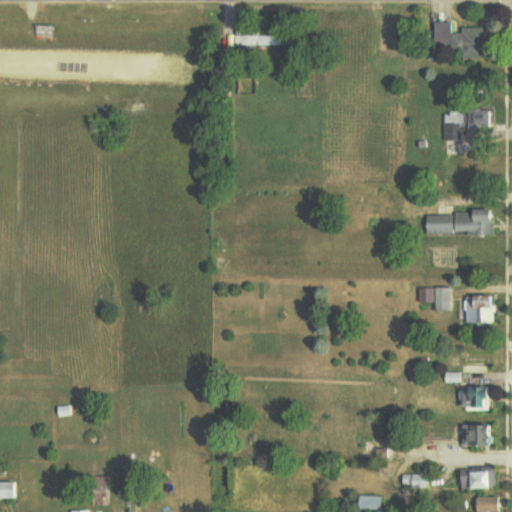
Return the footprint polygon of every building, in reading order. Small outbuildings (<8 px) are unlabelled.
[(484,27),(464,27),(465,33),(454,33),(454,21),(434,22),(435,46),(466,45),(466,57),(485,56),(484,27)] [(237,45),(284,46),(285,34),(238,33),(237,45)] [(493,108),(475,108),(475,126),(493,125),(493,108)] [(428,234),(495,234),(495,213),(428,213),(428,234)] [(434,288),(418,288),(418,303),(434,303),(434,288)] [(451,288),(435,288),(435,310),(451,310),(451,288)] [(496,322),(495,296),(465,296),(466,323),(496,322)] [(462,388),(463,410),(491,409),(490,396),(486,397),(486,388),(462,388)] [(462,446),(494,446),(495,427),(463,426),(462,446)] [(497,489),(496,468),(463,469),(463,490),(497,489)] [(430,487),(430,474),(403,474),(403,486),(430,487)] [(362,511),(368,511),(385,511),(385,496),(362,496),(362,511)] [(477,511),(501,511),(502,497),(478,497),(477,511)]
